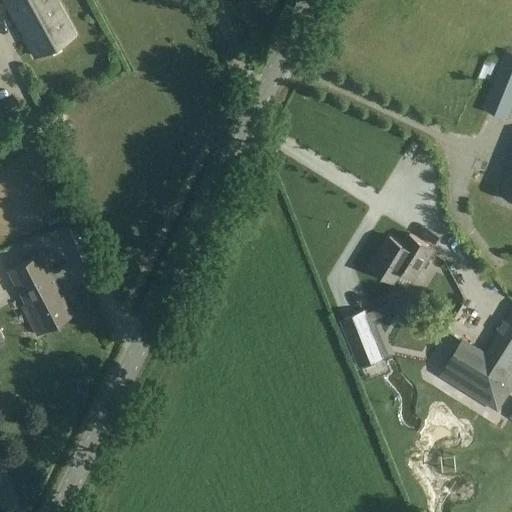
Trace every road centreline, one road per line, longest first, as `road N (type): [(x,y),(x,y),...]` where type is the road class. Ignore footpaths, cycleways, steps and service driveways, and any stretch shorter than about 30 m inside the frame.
road 1 (tertiary): [(59,511),(309,0)]
road 2 (unknown): [(142,341),(0,42)]
